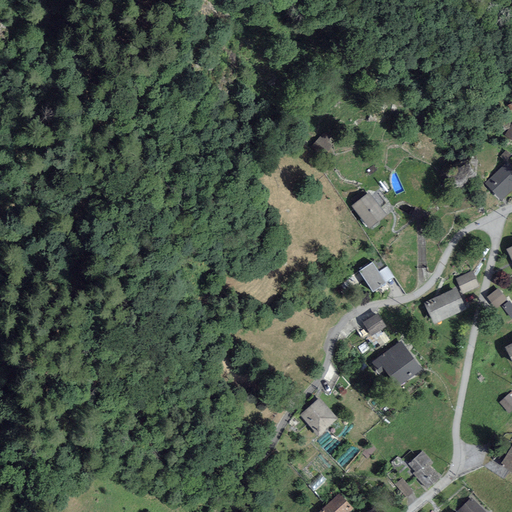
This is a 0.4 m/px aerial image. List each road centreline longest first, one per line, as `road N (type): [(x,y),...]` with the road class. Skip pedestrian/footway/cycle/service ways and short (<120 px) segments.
road 1 (residential): [(409,511),(456,460),(457,414),(496,237),(492,216)]
road 2 (residential): [(492,216),(454,240),(422,291),(349,315),(301,400)]
road 3 (residential): [(219,511),(238,475),(269,449),(301,400)]
